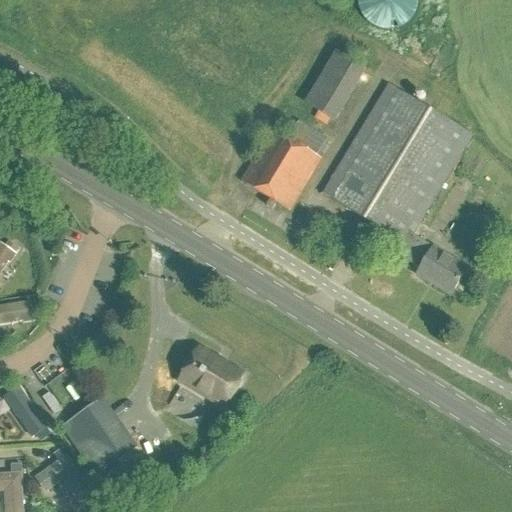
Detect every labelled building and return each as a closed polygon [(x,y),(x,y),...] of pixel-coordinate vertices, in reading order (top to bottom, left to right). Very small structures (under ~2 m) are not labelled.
[(357,0),(358,9),(362,18),(367,26),(372,30),(381,33),(390,32),(399,30),(407,24),(413,14),(414,3),(414,0),(357,0)] [(334,54),(303,106),(333,124),(364,72),(334,54)] [(450,298),(466,271),(411,237),(471,139),(389,88),(322,196),(401,245),(394,256),(419,271),(415,277),(450,298)] [(272,133),(240,185),(289,216),(322,163),(316,160),(327,142),(298,125),(287,142),(272,133)] [(62,232),(46,290),(69,297),(85,238),(62,232)] [(19,251),(8,243),(5,248),(0,244),(0,276),(8,265),(9,265),(16,256),(16,255),(19,251)] [(0,307),(0,327),(23,323),(23,325),(34,323),(31,303),(0,307)] [(224,408),(242,377),(199,351),(180,382),(224,408)] [(47,395),(59,385),(49,372),(36,382),(47,395)] [(18,391),(5,400),(33,439),(36,436),(41,442),(50,435),(18,391)] [(103,399),(61,430),(96,479),(138,448),(103,399)] [(36,479),(47,494),(64,482),(81,508),(95,498),(67,457),(36,479)] [(0,475),(0,493),(5,493),(6,511),(24,511),(23,475),(0,475)]
